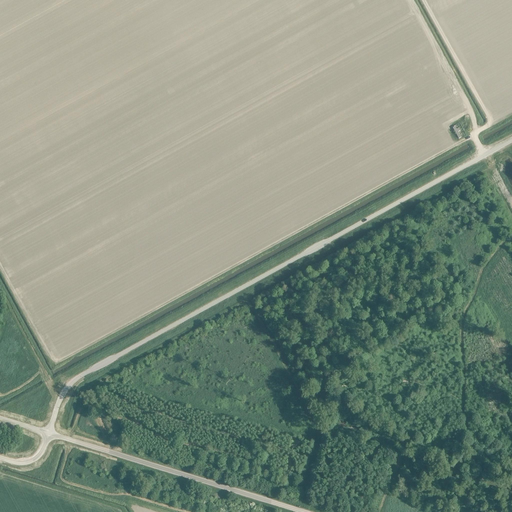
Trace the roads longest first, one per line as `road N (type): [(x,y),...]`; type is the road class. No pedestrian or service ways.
road 1 (unclassified): [(47,432),(69,382),(511,141)]
road 2 (unclassified): [(306,511),(47,432)]
road 3 (track): [(248,299),(320,436),(299,509)]
road 4 (track): [(184,333),(318,260)]
road 5 (track): [(0,397),(45,372),(0,289)]
